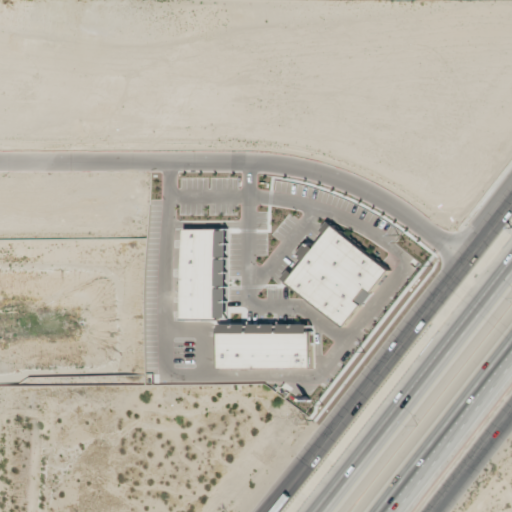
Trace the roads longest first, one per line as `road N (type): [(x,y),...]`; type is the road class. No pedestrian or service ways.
road 1 (secondary): [(511,197),(260,511)]
road 2 (motorway): [(511,277),(323,511)]
road 3 (motorway): [(383,511),(511,349)]
road 4 (motorway): [(407,511),(511,374)]
road 5 (secondary): [(436,511),(511,412)]
